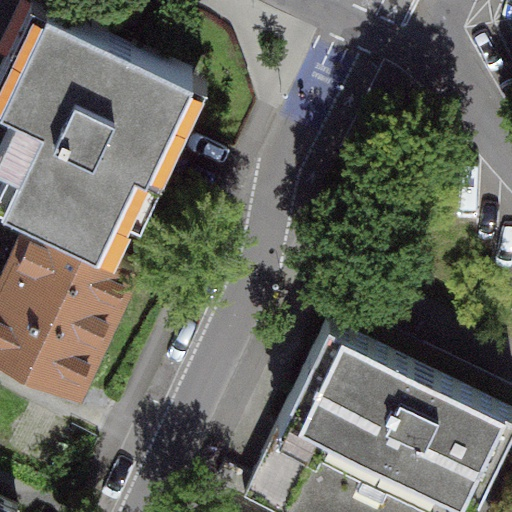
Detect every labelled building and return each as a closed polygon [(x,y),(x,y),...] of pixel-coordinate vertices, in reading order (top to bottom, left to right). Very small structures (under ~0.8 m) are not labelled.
[(22,56),(16,53),(0,86),(0,94),(34,111),(0,183),(0,193),(110,246),(194,69),(49,0),(22,56)] [(0,343),(79,381),(137,262),(37,214),(0,291),(0,343)] [(351,511),(426,360),(333,315),(247,489),(293,511),(351,511)] [(468,511),(511,424),(511,402),(426,360),(351,511),(468,511)] [(0,511),(17,511),(20,507),(0,497),(0,511)]
